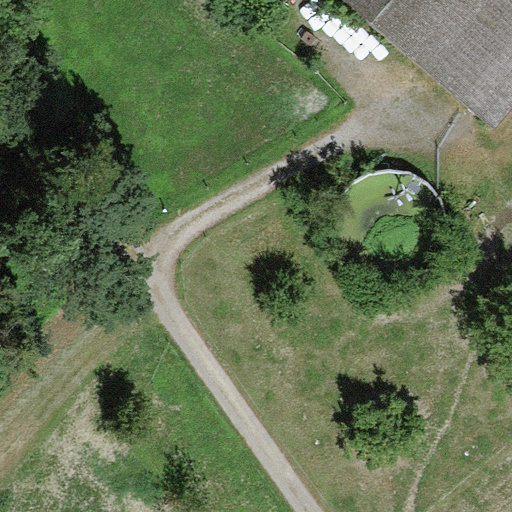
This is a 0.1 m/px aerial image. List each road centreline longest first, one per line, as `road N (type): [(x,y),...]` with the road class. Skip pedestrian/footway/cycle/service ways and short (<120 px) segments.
road 1 (track): [(307,511),(0,58)]
road 2 (unclassified): [(289,0),(374,90),(368,125),(187,217),(148,269)]
